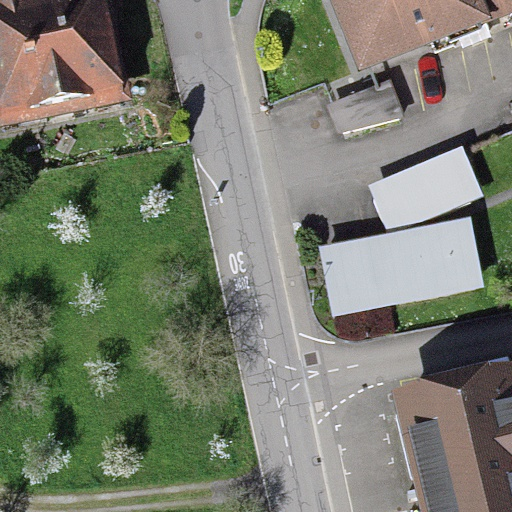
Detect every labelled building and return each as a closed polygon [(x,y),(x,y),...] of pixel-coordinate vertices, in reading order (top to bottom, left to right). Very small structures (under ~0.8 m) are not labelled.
[(103,0),(45,0),(0,9),(0,140),(127,115),(103,0)] [(511,0),(318,0),(355,90),(511,25),(511,0)] [(390,96),(326,118),(337,148),(405,137),(390,96)] [(461,160),(367,200),(386,245),(481,206),(461,160)] [(471,228),(320,260),(334,330),(486,298),(471,228)] [(511,511),(511,377),(382,406),(405,511),(511,511)]
